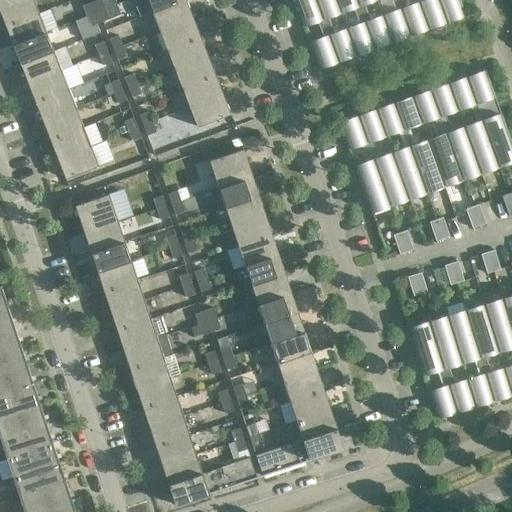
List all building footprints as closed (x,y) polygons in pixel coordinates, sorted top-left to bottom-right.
[(38,13),(33,0),(13,0),(0,5),(0,11),(5,26),(38,13)] [(101,0),(96,0),(94,1),(91,2),(95,12),(105,9),(101,0)] [(183,0),(147,0),(153,12),(183,0)] [(193,18),(186,0),(183,0),(153,12),(160,31),(193,18)] [(337,60),(338,60),(315,0),(294,0),(303,25),(305,24),(305,26),(306,25),(306,23),(317,19),(323,37),(312,41),(310,42),(319,67),(320,67),(321,68),(322,68),(321,66),(336,60),(337,62),(338,62),(337,60)] [(315,0),(338,60),(339,62),(340,61),(339,59),(354,54),(355,56),(356,55),(355,54),(356,53),(347,28),(334,33),(328,17),(327,15),(340,11),(336,0),(315,0)] [(336,0),(340,11),(353,6),(359,24),(347,28),(356,53),(357,55),(358,55),(357,53),(372,47),(373,49),(374,49),(373,47),(374,47),(356,0),(336,0)] [(356,0),(374,47),(375,49),(376,48),(375,46),(390,41),(391,43),(392,42),(391,40),(392,40),(383,15),(370,20),(364,2),(369,0),(356,0)] [(391,0),(395,11),(383,15),(392,40),(393,42),(394,42),(393,40),(409,34),(409,36),(410,36),(410,34),(397,0),(391,0)] [(397,0),(410,34),(410,33),(411,35),(412,35),(411,33),(427,28),(427,29),(428,29),(428,27),(419,2),(406,7),(403,0),(397,0)] [(424,0),(419,2),(428,27),(429,29),(430,28),(429,27),(445,21),(445,23),(446,22),(446,21),(446,20),(438,0),(424,0)] [(438,0),(446,20),(447,22),(448,22),(447,20),(463,14),(463,16),(464,16),(464,14),(465,14),(459,0),(438,0)] [(95,12),(91,2),(82,6),(86,16),(95,12)] [(109,19),(105,9),(95,12),(99,23),(109,19)] [(99,23),(95,12),(86,16),(90,26),(99,23)] [(46,32),(38,13),(5,26),(13,45),(46,32)] [(201,37),(193,18),(160,31),(167,50),(201,37)] [(53,51),(46,32),(13,45),(20,64),(53,51)] [(118,35),(109,39),(113,49),(122,46),(118,35)] [(208,56),(201,37),(167,50),(175,69),(208,56)] [(108,51),(104,41),(94,45),(98,55),(108,51)] [(126,56),(122,46),(113,49),(117,60),(126,56)] [(61,70),(53,51),(20,64),(28,83),(61,70)] [(112,62),(108,51),(98,55),(102,65),(112,62)] [(215,75),(208,56),(175,69),(182,88),(215,75)] [(68,89),(61,70),(28,83),(35,102),(68,89)] [(467,78),(498,165),(499,167),(500,166),(499,165),(511,159),(511,144),(501,114),(500,114),(499,113),(498,113),(499,115),(488,119),(481,102),(493,97),(493,98),(495,97),(486,71),(485,72),(484,70),(483,71),(484,72),(468,78),(468,76),(467,76),(467,78)] [(133,73),(124,77),(128,87),(137,84),(133,73)] [(223,94),(215,75),(182,88),(190,107),(223,94)] [(449,85),(458,110),(471,105),(477,123),(464,128),(480,171),(481,173),(482,173),(481,171),(497,165),(497,167),(498,167),(498,165),(467,78),(467,79),(466,77),(465,77),(466,79),(450,84),(450,83),(449,83),(449,85)] [(122,89),(118,79),(109,83),(113,93),(122,89)] [(431,91),(462,178),(463,180),(464,179),(463,177),(479,172),(479,174),(480,173),(480,172),(480,171),(464,128),(451,132),(445,115),(445,114),(458,110),(449,85),(448,85),(448,83),(447,83),(447,85),(432,91),(431,89),(430,89),(431,91)] [(141,94),(137,84),(128,87),(132,97),(141,94)] [(76,108),(68,89),(35,102),(43,121),(76,108)] [(126,100),(122,89),(113,93),(117,103),(126,100)] [(413,98),(422,123),(434,118),(441,136),(428,141),(444,184),(445,186),(446,186),(445,184),(460,178),(461,180),(462,180),(461,178),(462,178),(431,91),(430,91),(430,90),(429,90),(429,92),(414,97),(413,95),(412,96),(413,98)] [(231,114),(223,94),(190,107),(197,127),(231,114)] [(395,104),(426,191),(427,193),(428,192),(427,190),(442,185),(443,187),(444,186),(443,185),(444,184),(428,141),(415,145),(409,128),(409,127),(422,123),(413,98),(412,98),(412,96),(411,96),(411,98),(396,104),(395,102),(394,102),(395,104)] [(377,111),(386,136),(398,131),(399,132),(405,149),(392,153),(408,197),(409,199),(410,199),(409,197),(424,191),(425,193),(426,193),(425,191),(426,191),(395,104),(394,104),(394,103),(393,103),(393,105),(378,110),(377,108),(376,109),(377,111)] [(83,127),(76,108),(43,121),(50,140),(83,127)] [(359,117),(358,117),(390,204),(391,206),(392,205),(391,203),(406,198),(407,200),(408,199),(407,198),(408,197),(392,153),(379,158),(373,140),(386,136),(377,111),(376,111),(376,109),(375,109),(375,111),(360,117),(359,115),(358,115),(359,117)] [(148,111),(139,115),(143,125),(152,122),(148,111)] [(389,204),(390,204),(358,117),(357,116),(356,116),(357,118),(342,123),(341,121),(340,122),(341,123),(339,124),(349,149),(351,149),(351,148),(362,144),(369,162),(357,166),(356,164),(355,164),(356,166),(355,166),(371,211),(372,211),(373,212),(374,212),(373,210),(388,204),(389,206),(390,206),(389,204)] [(137,127),(133,117),(124,121),(128,131),(137,127)] [(156,132),(152,122),(143,125),(147,135),(156,132)] [(90,146),(83,127),(50,140),(57,159),(90,146)] [(141,138),(137,127),(128,131),(132,141),(141,138)] [(98,166),(90,146),(57,159),(65,178),(98,166)] [(210,160),(219,188),(253,177),(243,149),(210,160)] [(259,196),(253,177),(219,188),(225,207),(259,196)] [(177,190),(168,194),(171,204),(181,201),(177,190)] [(75,205),(84,233),(118,222),(108,194),(75,205)] [(511,213),(511,204),(508,194),(502,196),(508,215),(511,213)] [(166,206),(162,195),(153,199),(156,209),(166,206)] [(266,216),(259,196),(225,207),(232,227),(266,216)] [(184,211),(181,201),(171,204),(175,214),(184,211)] [(479,204),(472,207),(479,226),(486,223),(479,204)] [(169,216),(166,206),(156,209),(160,220),(169,216)] [(479,226),(472,207),(465,209),(472,228),(479,226)] [(272,235),(266,216),(232,227),(238,246),(272,235)] [(443,217),(436,220),(443,239),(450,236),(443,217)] [(443,239),(436,220),(429,222),(436,241),(443,239)] [(124,241),(118,222),(84,233),(91,253),(124,241)] [(190,229),(181,232),(184,243),(194,239),(190,229)] [(407,230),(400,233),(407,252),(413,249),(407,230)] [(407,252),(400,233),(393,235),(400,254),(407,252)] [(178,245),(175,234),(166,237),(169,248),(178,245)] [(278,254),(272,235),(238,246),(245,266),(278,254)] [(197,250),(194,239),(184,243),(188,253),(197,250)] [(131,261),(124,241),(91,253),(97,272),(131,261)] [(182,255),(178,245),(169,248),(173,258),(182,255)] [(500,269),(495,250),(488,252),(494,271),(500,269)] [(494,271),(488,252),(481,254),(487,273),(494,271)] [(285,274),(278,254),(245,266),(251,285),(285,274)] [(137,280),(131,261),(97,272),(104,291),(137,280)] [(464,280),(458,261),(451,263),(457,282),(464,280)] [(457,282),(451,263),(444,265),(450,284),(457,282)] [(203,268),(194,271),(197,281),(207,278),(203,268)] [(427,291),(421,272),(414,274),(420,293),(427,291)] [(191,283),(188,273),(178,276),(182,286),(191,283)] [(291,293),(285,274),(251,285),(258,304),(291,293)] [(420,293),(414,274),(407,276),(413,295),(420,293)] [(210,289),(207,278),(197,281),(201,292),(210,289)] [(144,299),(137,280),(104,291),(110,311),(144,299)] [(195,294),(191,283),(182,286),(185,297),(195,294)] [(298,312),(291,293),(258,304),(264,324),(298,312)] [(503,300),(502,300),(511,330),(511,296),(504,299),(503,297),(502,298),(503,300)] [(484,305),(498,350),(511,346),(511,350),(511,365),(503,368),(511,393),(511,394),(511,330),(502,300),(501,298),(500,298),(501,300),(485,305),(485,303),(484,303),(484,305)] [(150,319),(144,299),(110,311),(117,330),(150,319)] [(466,311),(493,399),(494,401),(495,401),(494,399),(510,394),(510,396),(511,395),(511,394),(511,393),(503,368),(490,372),(485,354),(498,350),(484,305),(484,306),(483,304),(482,304),(483,306),(467,311),(467,309),(466,309),(466,311)] [(0,330),(14,326),(7,306),(0,308),(0,330)] [(213,308),(204,311),(207,321),(217,318),(213,308)] [(448,317),(447,317),(461,361),(474,357),(480,375),(467,379),(474,405),(475,405),(475,407),(476,406),(476,404),(491,399),(492,401),(493,401),(492,399),(493,399),(466,311),(465,311),(465,309),(464,310),(464,312),(449,316),(448,314),(447,315),(448,317)] [(207,321),(204,311),(194,314),(198,324),(207,321)] [(304,332),(298,312),(264,324),(271,343),(304,332)] [(429,322),(456,410),(457,412),(458,412),(458,410),(473,405),(474,407),(475,407),(474,405),(467,379),(454,383),(448,365),(461,361),(447,317),(446,315),(445,315),(446,317),(430,322),(430,320),(429,320),(429,322)] [(159,316),(150,319),(117,330),(123,349),(166,335),(159,316)] [(220,328),(217,318),(207,321),(211,332),(220,328)] [(211,332),(207,321),(198,324),(201,335),(211,332)] [(456,410),(429,322),(429,323),(428,321),(427,321),(428,323),(412,328),(412,326),(410,326),(411,328),(410,328),(424,373),(425,373),(425,374),(426,374),(426,372),(437,369),(443,387),(431,390),(429,390),(437,417),(438,416),(439,418),(440,417),(439,416),(455,411),(455,413),(456,412),(456,410)] [(0,351),(20,345),(14,326),(0,330),(0,351)] [(311,351),(304,332),(271,343),(277,362),(311,351)] [(172,354),(166,335),(123,349),(129,369),(163,357),(172,354)] [(0,373),(27,364),(20,345),(0,351),(0,373)] [(229,345),(220,348),(223,359),(233,355),(229,345)] [(217,361),(214,350),(204,353),(208,364),(217,361)] [(317,370),(311,351),(277,362),(284,382),(317,370)] [(236,366),(233,355),(223,359),(227,369),(236,366)] [(170,377),(163,357),(129,369),(136,388),(170,377)] [(221,371),(217,361),(208,364),(211,374),(221,371)] [(0,394),(33,384),(27,364),(0,373),(0,394)] [(324,390),(317,370),(284,382),(290,401),(324,390)] [(176,396),(170,377),(136,388),(142,407),(176,396)] [(0,416),(39,404),(33,384),(0,394),(0,416)] [(242,384),(233,387),(236,397),(246,394),(242,384)] [(230,399),(227,389),(217,392),(221,402),(230,399)] [(330,409),(324,390),(290,401),(297,420),(330,409)] [(249,405),(246,394),(236,397),(240,408),(249,405)] [(183,415),(176,396),(142,407),(149,427),(183,415)] [(233,410),(230,399),(221,402),(224,413),(233,410)] [(46,423),(39,404),(0,416),(0,437),(0,438),(46,423)] [(337,428),(330,409),(297,420),(303,439),(303,440),(337,428)] [(189,435),(183,415),(149,427),(155,446),(189,435)] [(255,422),(246,426),(249,436),(259,433),(255,422)] [(52,442),(46,423),(0,438),(7,457),(52,442)] [(243,438),(239,428),(230,431),(233,441),(243,438)] [(344,448),(337,428),(303,440),(303,439),(255,455),(262,476),(344,448)] [(262,443),(259,433),(249,436),(253,446),(262,443)] [(196,454),(189,435),(155,446),(162,465),(196,454)] [(246,448),(243,438),(233,441),(237,452),(246,448)] [(59,462),(52,442),(7,457),(13,477),(59,462)] [(202,473),(196,454),(162,465),(168,485),(202,473)] [(256,478),(249,457),(202,473),(168,485),(175,505),(256,478)] [(65,481),(59,462),(13,477),(19,496),(65,481)] [(36,511),(71,500),(65,481),(19,496),(24,511),(36,511)] [(75,511),(71,500),(36,511),(75,511)]
